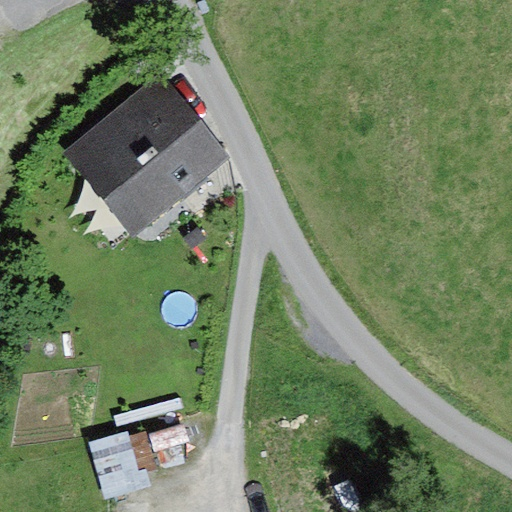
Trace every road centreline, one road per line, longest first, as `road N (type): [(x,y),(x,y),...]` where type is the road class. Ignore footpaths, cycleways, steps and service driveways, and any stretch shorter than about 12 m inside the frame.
road 1 (track): [(166,0),(320,300),(394,381),(511,463)]
road 2 (track): [(231,511),(267,195)]
